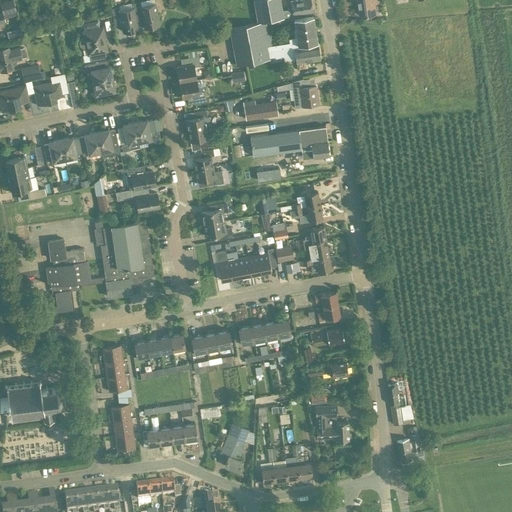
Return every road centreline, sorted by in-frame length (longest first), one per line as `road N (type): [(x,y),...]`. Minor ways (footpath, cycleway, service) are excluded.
road 1 (unclassified): [(363,275),(325,0)]
road 2 (residential): [(184,310),(172,219),(181,199),(163,94)]
road 3 (unclassified): [(383,479),(363,275)]
road 4 (residential): [(184,310),(363,275)]
road 5 (residential): [(251,498),(173,461),(102,472)]
road 6 (residential): [(102,472),(80,326)]
road 7 (residential): [(0,129),(131,101)]
road 8 (residential): [(163,94),(155,47),(122,53),(131,101)]
